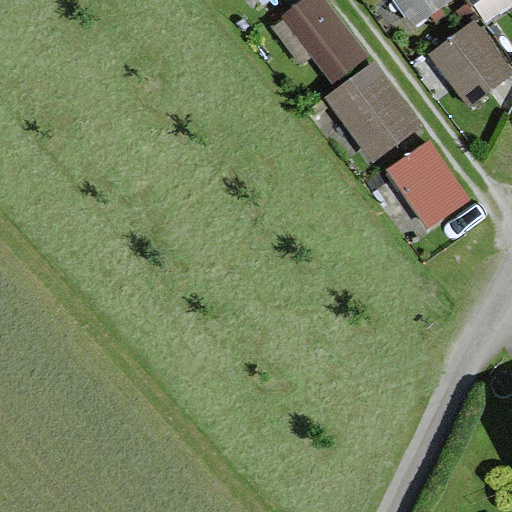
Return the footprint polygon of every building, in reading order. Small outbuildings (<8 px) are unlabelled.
[(323,73),(371,41),(342,0),(283,0),(277,5),(323,73)] [(402,0),(408,11),(431,0),(402,0)] [(471,94),(511,60),(511,53),(473,4),(428,40),(471,94)] [(331,71),(364,145),(421,120),(387,45),(331,71)] [(428,122),(385,157),(432,216),(475,181),(428,122)]
